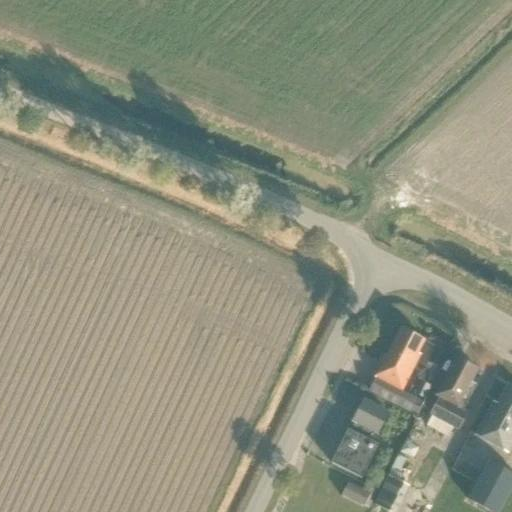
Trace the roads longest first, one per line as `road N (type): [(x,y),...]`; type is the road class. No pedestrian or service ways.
road 1 (unclassified): [(380,260),(289,211),(0,88)]
road 2 (unclassified): [(257,511),(380,260)]
road 3 (unclassified): [(511,327),(380,260)]
